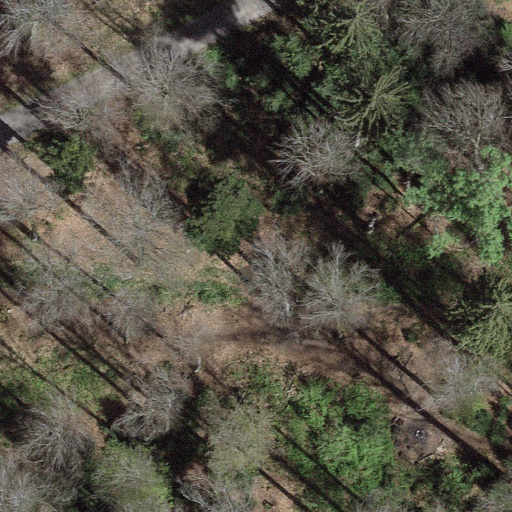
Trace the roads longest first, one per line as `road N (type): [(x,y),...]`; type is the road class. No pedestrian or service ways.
road 1 (track): [(0,256),(408,303),(511,307)]
road 2 (track): [(0,142),(269,0)]
